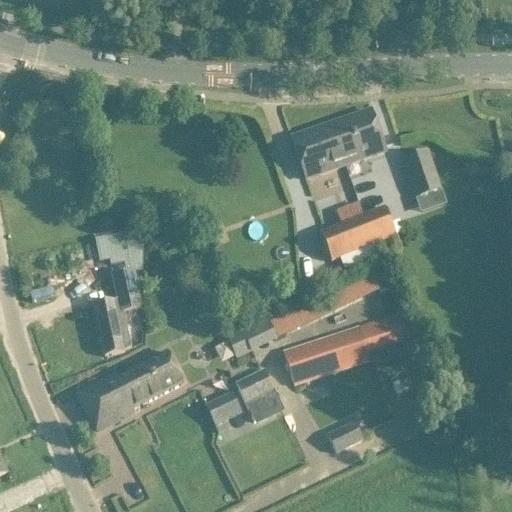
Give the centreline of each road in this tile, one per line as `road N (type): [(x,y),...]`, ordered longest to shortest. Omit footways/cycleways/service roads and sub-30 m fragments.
road 1 (tertiary): [(511,64),(204,75),(1,41)]
road 2 (residential): [(83,511),(38,414),(0,289)]
